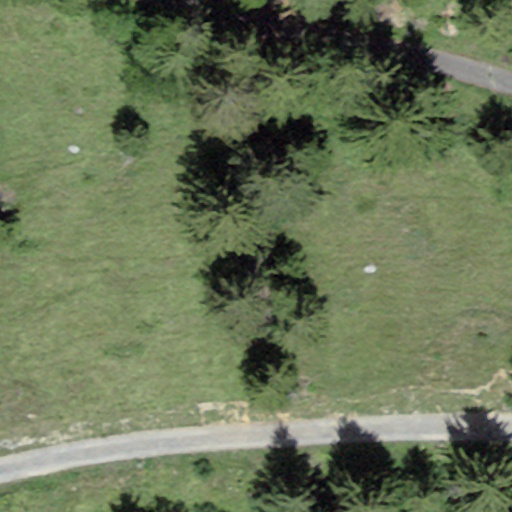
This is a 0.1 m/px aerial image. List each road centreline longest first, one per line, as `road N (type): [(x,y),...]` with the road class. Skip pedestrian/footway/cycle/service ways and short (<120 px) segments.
road 1 (track): [(0,481),(186,452),(511,441)]
road 2 (track): [(177,0),(511,85)]
